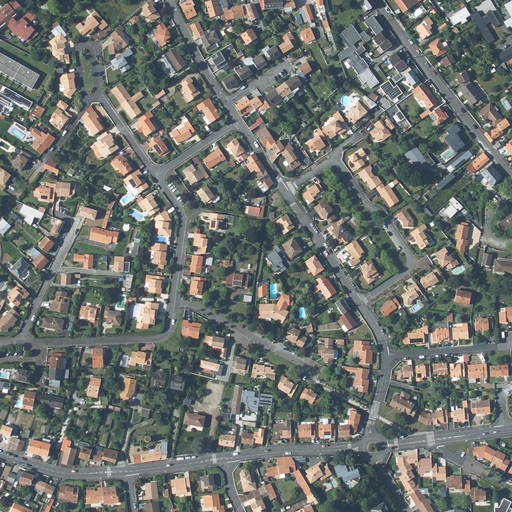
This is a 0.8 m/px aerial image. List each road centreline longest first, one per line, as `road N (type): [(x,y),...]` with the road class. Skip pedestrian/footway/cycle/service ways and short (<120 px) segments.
road 1 (residential): [(284,191),(339,164),(410,255),(407,269),(359,302)]
road 2 (residential): [(377,0),(511,179)]
road 3 (residential): [(308,376),(312,369),(194,303),(171,303)]
road 4 (residential): [(35,343),(157,338),(171,303)]
road 5 (residential): [(54,213),(75,225),(20,342)]
road 6 (residential): [(171,303),(183,221),(154,174)]
road 7 (tertiary): [(227,458),(362,448)]
road 8 (residential): [(284,191),(359,302)]
road 9 (tertiary): [(0,452),(51,471),(126,471)]
road 10 (residential): [(511,338),(498,346),(385,354)]
